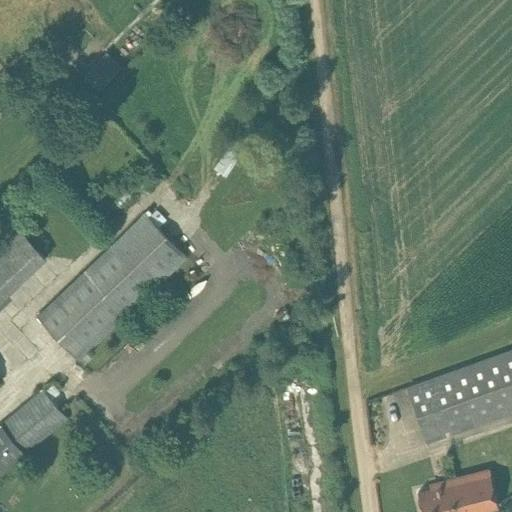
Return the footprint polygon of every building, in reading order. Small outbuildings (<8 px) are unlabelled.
[(108,51),(85,75),(100,90),(124,66),(108,51)] [(231,142),(215,168),(228,176),(244,151),(231,142)] [(147,213),(132,227),(38,317),(78,359),(187,256),(147,213)] [(13,222),(0,234),(0,300),(9,292),(46,257),(13,222)] [(511,411),(511,349),(408,387),(427,441),(511,411)] [(43,389),(0,425),(0,473),(67,417),(43,389)] [(490,469),(464,475),(444,480),(446,485),(418,492),(423,511),(472,511),(499,506),(490,469)]
